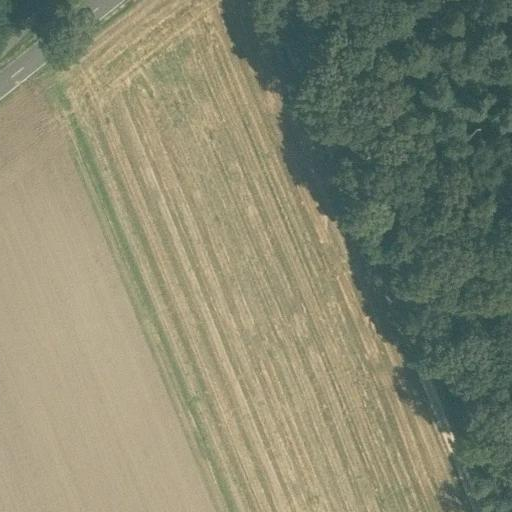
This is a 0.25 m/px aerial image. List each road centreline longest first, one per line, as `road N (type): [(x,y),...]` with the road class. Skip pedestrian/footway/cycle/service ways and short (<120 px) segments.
road 1 (track): [(479,511),(271,0)]
road 2 (track): [(271,0),(316,11),(511,260)]
road 3 (tertiary): [(0,83),(104,0)]
